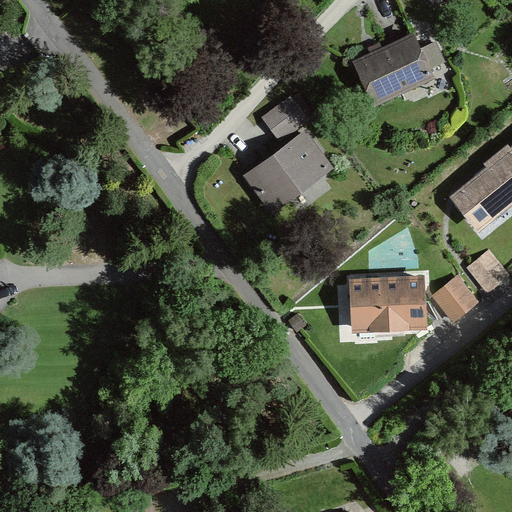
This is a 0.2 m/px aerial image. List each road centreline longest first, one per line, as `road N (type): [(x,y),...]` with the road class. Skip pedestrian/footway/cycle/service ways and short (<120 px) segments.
road 1 (residential): [(352,430),(174,187)]
road 2 (residential): [(349,0),(174,187)]
road 3 (residential): [(174,187),(36,0)]
road 4 (residential): [(511,300),(352,430)]
